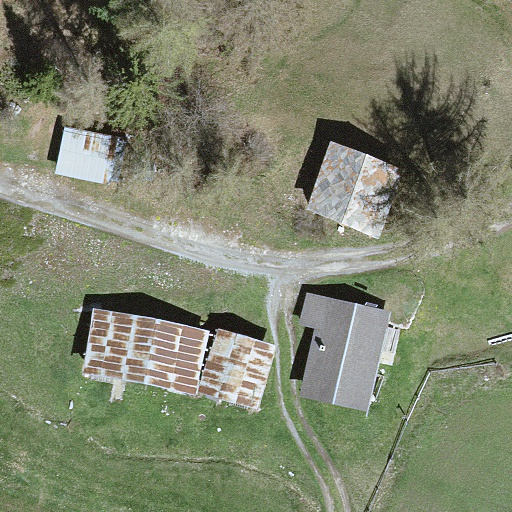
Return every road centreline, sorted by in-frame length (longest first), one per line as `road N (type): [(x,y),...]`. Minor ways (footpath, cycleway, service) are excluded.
road 1 (track): [(0,199),(57,220),(221,256),(373,278),(511,232)]
road 2 (track): [(329,511),(278,406),(280,331),(263,264)]
